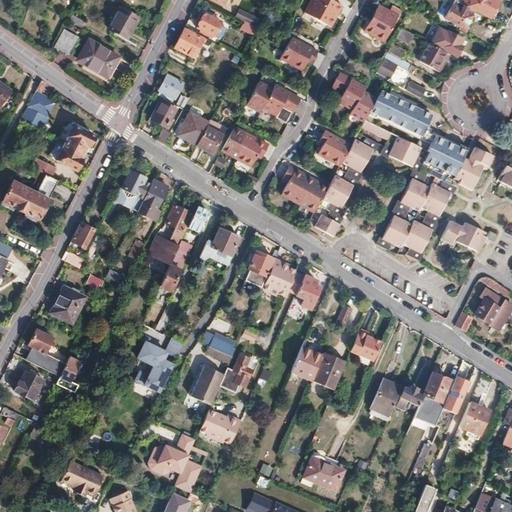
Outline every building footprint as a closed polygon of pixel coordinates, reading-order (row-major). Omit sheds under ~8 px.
[(329,27),(340,6),(329,0),(310,0),(303,13),(329,27)] [(451,0),(442,18),(443,18),(464,30),(474,11),(460,4),(453,0),(451,0)] [(475,10),(488,17),(489,17),(493,10),(497,2),(493,0),(453,0),(460,4),(474,11),(475,10)] [(375,15),(370,23),(368,22),(363,32),(382,43),(397,16),(379,7),(377,6),(373,14),(375,15)] [(136,18),(118,7),(107,27),(125,38),(136,18)] [(274,15),(268,12),(263,23),(269,26),(274,15)] [(83,29),(87,22),(70,13),(66,20),(83,29)] [(220,21),(204,13),(197,28),(213,36),(220,21)] [(257,28),(260,22),(247,15),(243,21),(245,22),(257,28)] [(245,22),(241,29),(253,35),(257,28),(245,22)] [(221,39),(226,26),(220,24),(215,36),(221,39)] [(61,29),(51,46),(67,54),(76,38),(61,29)] [(202,39),(184,29),(175,48),(193,57),(202,39)] [(402,30),(397,39),(408,44),(412,35),(402,30)] [(462,39),(446,30),(438,46),(455,56),(460,47),(458,46),(462,39)] [(305,49),(296,44),(298,42),(290,38),(278,59),(300,70),(306,60),(310,63),(316,52),(307,47),(305,49)] [(117,57),(114,55),(101,48),(86,40),(76,59),(106,76),(117,57)] [(104,42),(101,48),(114,55),(117,50),(104,42)] [(219,46),(212,42),(206,55),(213,59),(219,46)] [(445,51),(427,42),(417,61),(437,73),(443,63),(439,61),(445,51)] [(386,52),(398,58),(402,52),(390,45),(386,52)] [(439,61),(443,63),(448,53),(445,51),(439,61)] [(410,65),(398,58),(386,52),(375,71),(374,73),(386,80),(390,82),(392,81),(393,80),(395,79),(395,77),(395,75),(394,73),(393,72),(393,71),(396,65),(406,71),(410,65)] [(238,59),(232,56),(229,61),(235,64),(238,59)] [(363,121),(375,99),(363,92),(365,88),(340,74),(332,87),(344,94),(339,103),(353,110),(350,115),(363,121)] [(174,98),(182,83),(166,75),(158,89),(174,98)] [(0,105),(11,89),(0,80),(0,105)] [(398,139),(420,150),(427,154),(433,141),(381,116),(398,86),(390,82),(386,80),(375,99),(363,121),(389,135),(398,139)] [(38,82),(34,91),(39,93),(44,85),(39,81),(38,82)] [(272,85),(270,89),(257,82),(245,104),(258,112),(260,107),(274,114),(273,116),(283,122),(289,111),(290,111),(297,98),(272,85)] [(407,91),(422,99),(427,90),(412,82),(407,91)] [(43,127),(55,102),(34,92),(22,117),(43,127)] [(182,107),(187,98),(181,95),(176,104),(182,107)] [(173,107),(161,101),(152,119),(164,125),(173,107)] [(188,113),(176,135),(195,145),(204,127),(206,123),(188,113)] [(209,119),(206,125),(216,129),(218,124),(209,119)] [(386,141),(389,135),(363,121),(359,128),(386,141)] [(63,143),(81,152),(84,146),(87,147),(92,136),(72,126),(63,143)] [(210,154),(220,136),(204,127),(195,145),(210,154)] [(219,151),(227,155),(249,167),(255,157),(259,159),(266,145),(232,127),(226,139),(219,151)] [(168,133),(162,130),(156,140),(162,144),(168,133)] [(322,145),(317,154),(338,166),(340,162),(350,144),(324,130),(317,142),(322,145)] [(372,151),(375,144),(364,139),(361,145),(352,140),(350,144),(340,162),(349,167),(341,180),(332,176),(329,181),(326,187),(320,198),(329,202),(325,209),(328,211),(325,218),(320,215),(313,227),(331,236),(337,225),(336,224),(340,217),(337,215),(341,208),(338,207),(351,185),(353,186),(360,173),(358,171),(370,150),(372,151)] [(393,148),(385,144),(383,148),(379,156),(387,159),(387,157),(409,169),(408,170),(413,173),(416,174),(422,163),(415,159),(420,150),(398,139),(393,148)] [(80,159),(78,158),(81,152),(63,143),(54,160),(75,170),(80,159)] [(477,166),(478,163),(484,165),(487,167),(492,158),(474,149),(467,161),(463,159),(459,166),(453,179),(459,182),(458,184),(462,185),(463,183),(472,188),(482,169),(477,166)] [(219,151),(215,158),(223,162),(227,155),(219,151)] [(443,181),(440,187),(432,183),(429,189),(421,185),(424,179),(416,174),(413,173),(410,179),(411,180),(399,203),(397,202),(389,216),(391,217),(379,239),(377,239),(374,245),(385,251),(388,244),(396,248),(400,242),(408,246),(405,252),(416,258),(420,252),(417,250),(429,229),(431,230),(439,215),(437,214),(449,192),(451,193),(454,187),(450,185),(452,181),(453,179),(459,166),(435,155),(426,173),(443,181)] [(35,158),(32,165),(52,174),(55,167),(35,158)] [(219,169),(223,162),(215,158),(212,164),(219,169)] [(511,164),(510,164),(508,167),(506,166),(503,171),(506,172),(500,182),(511,189),(511,164)] [(320,198),(326,187),(320,184),(318,186),(313,183),(314,181),(304,175),(303,178),(298,175),(299,172),(288,166),(281,179),(286,182),(281,192),(299,202),(297,205),(312,213),(320,198)] [(498,181),(500,182),(506,172),(503,171),(498,181)] [(144,179),(129,172),(121,189),(118,188),(112,201),(130,209),(137,212),(140,205),(150,185),(142,182),(144,179)] [(19,213),(38,223),(50,200),(49,199),(58,182),(44,176),(35,192),(31,190),(19,213)] [(11,180),(0,201),(0,203),(19,213),(31,190),(11,180)] [(167,187),(152,180),(150,185),(140,205),(137,212),(137,213),(151,220),(157,208),(167,187)] [(297,205),(299,202),(281,192),(279,195),(297,205)] [(178,240),(189,214),(173,205),(164,224),(171,227),(167,235),(178,240)] [(197,233),(207,211),(195,206),(185,228),(197,233)] [(162,210),(157,208),(151,220),(156,222),(162,210)] [(447,242),(453,232),(456,233),(452,239),(472,250),(478,239),(481,241),(483,237),(480,235),(482,232),(463,221),(460,226),(448,219),(438,237),(447,242)] [(85,225),(83,229),(78,227),(71,241),(84,248),(93,229),(85,225)] [(238,238),(219,228),(211,247),(217,250),(230,256),(238,238)] [(319,238),(303,229),(302,231),(317,241),(319,238)] [(490,241),(495,233),(489,230),(485,238),(490,241)] [(450,244),(452,239),(456,233),(453,232),(447,242),(450,244)] [(158,252),(165,238),(156,234),(149,247),(158,252)] [(474,252),(481,241),(478,239),(472,250),(474,252)] [(137,243),(130,258),(137,262),(145,247),(137,243)] [(161,280),(158,286),(169,291),(188,250),(178,245),(161,280)] [(214,257),(227,263),(230,256),(217,250),(214,257)] [(79,269),(83,261),(65,252),(62,259),(66,261),(79,269)] [(271,260),(255,252),(243,280),(259,288),(271,260)] [(274,297),(275,295),(283,298),(286,291),(294,272),(286,269),(280,266),(282,263),(274,259),(260,291),(274,297)] [(109,271),(105,278),(116,283),(124,287),(128,280),(109,271)] [(294,272),(286,291),(294,295),(302,275),(294,272)] [(313,285),(315,281),(302,275),(294,295),(304,299),(301,305),(310,309),(319,287),(313,285)] [(502,295),(504,290),(490,281),(487,280),(483,279),(482,279),(479,279),(477,280),(475,282),(481,286),(482,285),(484,285),(485,285),(486,285),(502,295)] [(86,298),(65,287),(51,312),(73,324),(86,298)] [(474,315),(488,323),(487,325),(497,330),(511,306),(501,300),(483,289),(478,297),(483,300),(474,315)] [(343,305),(334,327),(342,330),(351,308),(343,305)] [(464,332),(470,318),(460,313),(454,325),(464,332)] [(210,326),(226,332),(230,323),(214,317),(210,326)] [(251,341),(255,334),(243,329),(240,337),(251,341)] [(44,353),(51,338),(35,330),(28,345),(34,348),(28,361),(59,376),(65,363),(44,353)] [(358,330),(348,352),(372,362),(380,343),(371,339),(365,337),(366,333),(358,330)] [(229,361),(237,341),(215,333),(214,335),(206,332),(201,344),(210,347),(207,353),(229,361)] [(298,336),(290,354),(297,357),(302,346),(305,339),(305,338),(298,336)] [(305,339),(302,346),(322,354),(323,352),(325,348),(305,339)] [(169,354),(146,342),(137,358),(148,363),(138,381),(161,393),(175,364),(167,360),(169,354)] [(312,378),(322,354),(302,346),(297,357),(292,369),(312,378)] [(333,390),(345,361),(323,352),(322,354),(312,378),(311,380),(333,390)] [(239,384),(244,387),(255,362),(238,354),(231,371),(226,369),(223,375),(222,377),(239,384)] [(59,376),(55,383),(73,392),(77,384),(69,380),(78,361),(68,356),(65,363),(59,376)] [(223,375),(201,365),(187,395),(210,405),(214,396),(218,387),(222,377),(223,375)] [(19,381),(14,391),(34,400),(43,379),(25,371),(21,381),(19,381)] [(436,426),(444,404),(440,403),(449,381),(431,374),(422,396),(418,406),(414,418),(435,427),(436,426)] [(235,394),(239,384),(222,377),(218,387),(235,394)] [(389,417),(402,387),(382,379),(370,410),(389,417)] [(464,384),(456,382),(446,407),(453,410),(464,384)] [(418,406),(422,396),(417,393),(419,387),(412,384),(410,391),(404,389),(394,413),(401,415),(404,407),(408,409),(410,403),(418,406)] [(476,442),(488,413),(468,404),(458,429),(466,433),(464,437),(476,442)] [(4,423),(12,426),(17,415),(3,408),(0,415),(7,418),(4,423)] [(511,410),(508,409),(503,421),(510,424),(511,419),(511,410)] [(240,421),(227,415),(226,417),(224,420),(218,417),(220,415),(208,410),(199,431),(206,434),(205,436),(222,444),(223,442),(229,445),(240,421)] [(511,447),(511,446),(511,419),(510,424),(506,434),(502,443),(511,447)] [(40,442),(44,432),(34,428),(30,437),(40,442)] [(45,446),(57,452),(63,441),(57,438),(50,435),(45,446)] [(191,495),(203,466),(187,459),(195,441),(182,435),(176,449),(165,444),(155,446),(148,463),(150,471),(163,475),(170,471),(178,474),(173,487),(191,495)] [(259,449),(256,460),(274,465),(277,454),(259,449)] [(335,491),(344,471),(311,457),(303,478),(335,491)] [(93,497),(102,476),(69,461),(60,480),(74,487),(73,490),(84,496),(85,493),(93,497)] [(426,511),(435,490),(425,486),(414,511),(426,511)] [(455,500),(459,493),(450,488),(447,496),(455,500)] [(109,498),(116,511),(137,511),(130,497),(132,496),(128,489),(109,498)] [(186,511),(191,500),(173,493),(164,511),(186,511)] [(511,511),(511,506),(481,493),(474,510),(479,511),(511,511)] [(248,511),(251,511),(290,511),(254,497),(248,511)]
